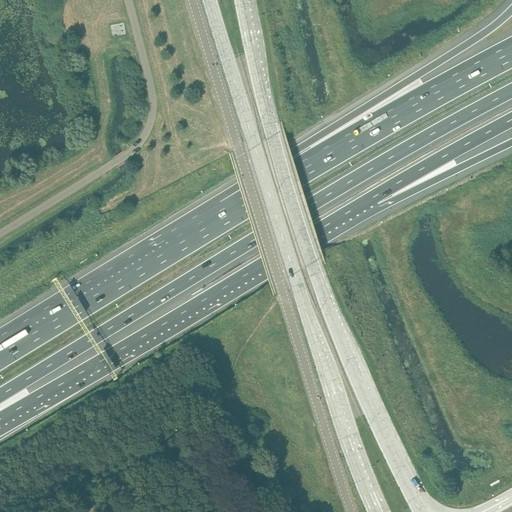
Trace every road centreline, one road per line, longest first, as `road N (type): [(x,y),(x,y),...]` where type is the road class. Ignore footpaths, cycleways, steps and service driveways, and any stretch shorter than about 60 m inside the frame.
road 1 (motorway): [(0,401),(313,204),(511,91)]
road 2 (secondary): [(421,511),(311,262),(241,0)]
road 3 (secondary): [(209,0),(375,511)]
road 4 (unclassified): [(351,511),(191,0)]
road 5 (motorway): [(0,420),(374,194)]
road 6 (motorway): [(511,9),(194,232)]
road 7 (motorway): [(511,55),(194,232)]
road 8 (unclassified): [(0,233),(129,152),(149,128),(152,94),(128,0)]
road 9 (motorway): [(194,232),(0,350)]
road 10 (unclassified): [(294,511),(222,421),(202,414),(180,425)]
road 11 (motorway): [(374,194),(511,116)]
road 12 (motorway): [(374,194),(511,141)]
